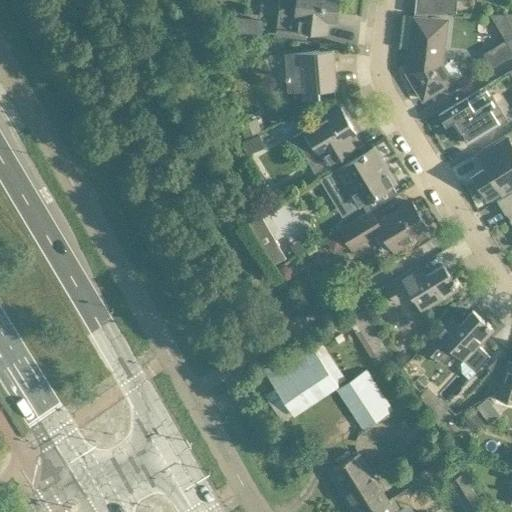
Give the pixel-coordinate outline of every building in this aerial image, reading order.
[(279,0),(276,34),(306,37),(307,31),(327,33),(329,20),(337,21),(338,13),(339,0),(279,0)] [(415,0),(414,12),(435,11),(436,0),(415,0)] [(436,0),(435,11),(414,12),(414,13),(456,12),(457,0),(436,0)] [(490,12),(506,40),(511,36),(511,27),(506,12),(490,12)] [(407,71),(423,98),(453,80),(442,63),(447,19),(431,17),(431,19),(413,17),(409,51),(411,51),(410,63),(408,62),(407,71)] [(511,54),(511,49),(506,40),(483,52),(492,67),(511,54)] [(308,96),(310,96),(320,96),(319,88),(336,87),(333,48),(285,51),(288,91),(303,90),(303,91),(303,92),(304,93),(305,94),(306,95),(307,96),(308,96)] [(467,96),(439,114),(446,124),(451,121),(459,133),(461,131),(468,143),(472,140),(478,150),(491,142),(485,132),(499,124),(500,121),(495,114),(500,111),(497,107),(487,90),(470,100),(467,96)] [(305,128),(293,136),(308,161),(315,173),(329,164),(339,158),(356,148),(349,136),(356,132),(352,126),(341,106),(324,117),(305,128)] [(257,117),(240,124),(246,136),(262,129),(257,117)] [(486,166),(474,173),(488,197),(502,188),(503,191),(511,185),(511,143),(508,137),(502,141),(485,151),(480,154),(487,166),(486,166)] [(357,156),(336,169),(358,204),(362,202),(367,211),(371,209),(398,193),(392,184),(396,182),(387,166),(384,168),(372,149),(375,147),(374,146),(357,156)] [(358,204),(336,169),(319,179),(341,215),(358,204)] [(267,184),(258,194),(270,205),(279,195),(267,184)] [(511,190),(497,200),(506,214),(507,213),(511,218),(511,217),(511,190)] [(381,228),(397,254),(398,253),(395,249),(413,238),(412,236),(428,226),(412,200),(378,221),(371,209),(367,211),(340,227),(355,251),(356,250),(350,241),(367,231),(370,235),(381,228)] [(286,258),(260,213),(242,223),(269,268),(286,258)] [(345,246),(337,231),(324,238),(332,253),(345,246)] [(386,284),(396,301),(397,302),(413,293),(422,309),(458,287),(455,284),(456,283),(454,279),(453,279),(443,263),(426,274),(420,263),(386,284)] [(279,267),(278,273),(279,273),(281,277),(288,279),(292,276),(294,270),(290,265),(285,264),(279,267)] [(455,349),(465,359),(462,362),(462,371),(469,378),(490,355),(479,344),(494,329),(490,326),(491,325),(487,321),(487,322),(473,309),(459,324),(451,315),(446,321),(423,344),(443,362),(455,349)] [(372,323),(356,332),(376,364),(392,354),(372,323)] [(268,373),(295,412),(338,383),(311,344),(268,373)] [(496,357),(488,367),(502,379),(506,366),(496,357)] [(502,379),(500,385),(497,397),(511,401),(511,360),(508,359),(506,366),(502,379)] [(338,388),(363,427),(389,410),(364,371),(338,388)] [(428,387),(421,394),(438,422),(452,414),(445,408),(448,405),(428,387)] [(487,398),(478,405),(490,421),(500,414),(487,398)] [(473,406),(461,415),(472,431),(485,421),(473,406)] [(419,424),(407,431),(412,440),(424,432),(419,424)] [(329,470),(355,511),(367,511),(388,499),(359,451),(329,470)] [(449,479),(469,511),(488,511),(463,471),(449,479)] [(388,499),(367,511),(396,511),(395,511),(400,508),(395,501),(392,496),(388,499)]
